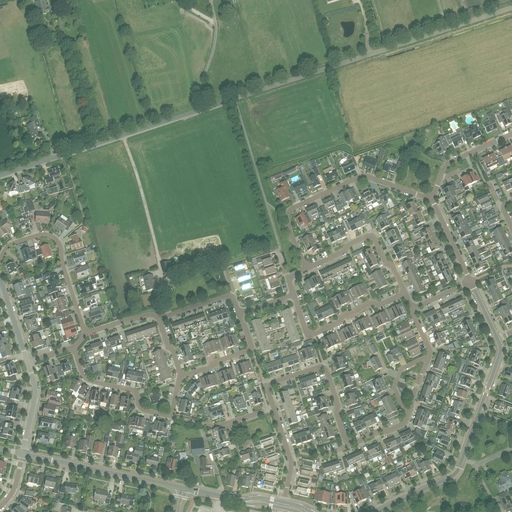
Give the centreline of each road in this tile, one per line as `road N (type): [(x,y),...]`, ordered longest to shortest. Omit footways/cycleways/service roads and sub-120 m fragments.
road 1 (unclassified): [(0,175),(511,7)]
road 2 (residential): [(306,269),(287,221),(293,207),(361,175),(431,198)]
road 3 (residential): [(180,376),(169,414),(142,410),(133,390),(87,380),(73,347)]
road 4 (residential): [(86,334),(56,239),(39,234),(11,244),(0,260)]
road 5 (residential): [(350,443),(323,367),(267,385),(273,408)]
road 6 (residential): [(178,487),(22,453)]
road 7 (residential): [(404,293),(313,334),(293,295)]
road 8 (residential): [(404,293),(371,235),(306,269)]
